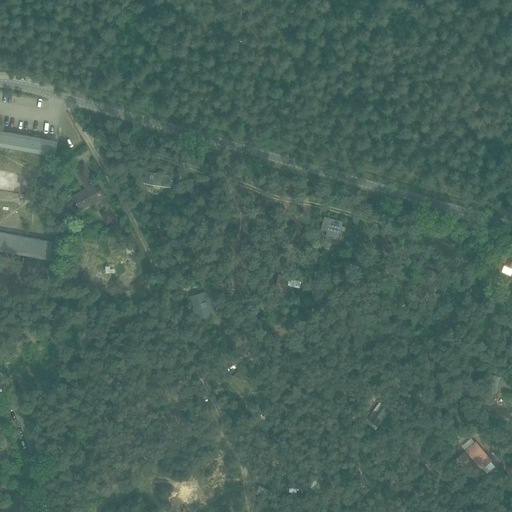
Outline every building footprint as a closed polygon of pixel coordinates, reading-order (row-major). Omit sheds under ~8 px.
[(0,146),(44,154),(54,156),(57,141),(56,141),(56,144),(0,133),(0,146)] [(79,149),(71,153),(74,158),(81,154),(79,149)] [(75,169),(80,178),(86,189),(73,196),(81,210),(104,196),(96,182),(95,182),(84,164),(75,169)] [(153,174),(152,185),(162,186),(163,175),(153,174)] [(100,214),(106,224),(117,218),(111,208),(100,214)] [(327,231),(339,235),(340,231),(344,232),(346,227),(342,226),(343,222),(324,217),(321,230),(327,231)] [(0,250),(2,251),(53,261),(57,242),(0,232),(0,250)] [(436,276),(427,271),(417,289),(425,294),(436,276)] [(300,281),(278,277),(274,293),(276,294),(275,299),(281,301),(282,295),(284,295),(287,284),(299,286),(300,281)] [(199,318),(198,330),(208,330),(209,325),(211,325),(212,319),(199,318)] [(236,388),(243,400),(255,394),(252,389),(250,391),(245,382),(236,388)] [(373,411),(368,419),(377,426),(389,411),(388,410),(390,407),(387,404),(385,406),(384,406),(377,414),(373,411)] [(492,459),(482,447),(474,454),(476,457),(474,458),(478,463),(480,461),(484,466),(492,459)] [(318,479),(297,478),(297,488),(305,489),(305,490),(306,490),(306,489),(317,490),(318,479)]
